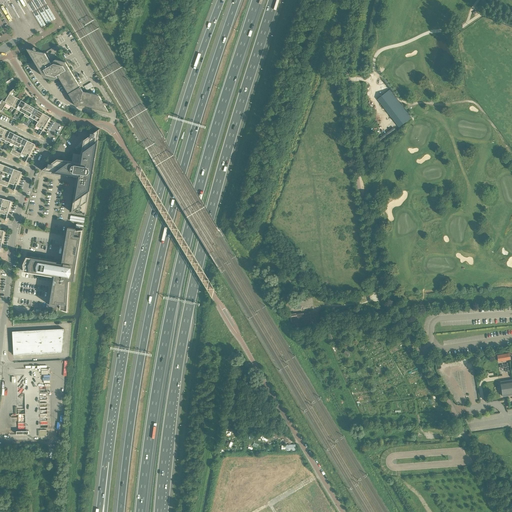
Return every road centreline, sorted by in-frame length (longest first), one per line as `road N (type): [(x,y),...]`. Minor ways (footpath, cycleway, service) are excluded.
road 1 (unclassified): [(505,511),(377,288),(348,119),(359,0)]
road 2 (motorway): [(221,0),(146,247),(103,511)]
road 3 (motorway): [(236,0),(170,210),(119,511)]
road 4 (motorway): [(140,511),(177,275),(257,0)]
road 5 (motorway): [(159,511),(201,249),(273,0)]
road 6 (unclassified): [(342,511),(211,292)]
road 7 (track): [(237,334),(197,511)]
road 8 (unclassified): [(139,172),(211,292)]
road 9 (residential): [(0,365),(15,228)]
